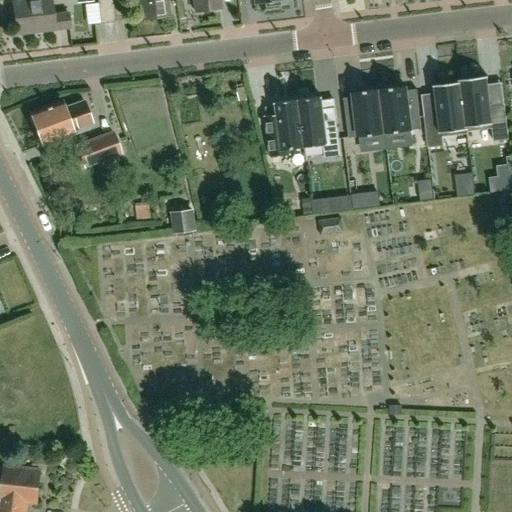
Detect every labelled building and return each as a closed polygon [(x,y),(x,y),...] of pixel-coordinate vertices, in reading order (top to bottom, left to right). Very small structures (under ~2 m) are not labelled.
[(16,34),(70,27),(68,14),(53,16),(51,0),(43,0),(12,4),(16,34)] [(97,0),(100,24),(108,23),(114,22),(111,0),(97,0)] [(139,0),(141,18),(167,15),(164,0),(139,0)] [(193,0),(194,11),(218,9),(217,0),(187,0),(187,1),(193,0)] [(460,82),(461,82),(467,127),(468,127),(491,124),(492,129),(494,141),(509,140),(505,104),(498,105),(491,106),(488,85),(487,77),(460,80),(460,82)] [(468,127),(467,127),(461,82),(460,82),(435,86),(436,94),(438,115),(431,116),(424,116),(428,148),(444,146),(443,137),(442,133),(468,130),(468,127)] [(412,90),(406,91),(406,87),(380,90),(385,134),(411,130),(422,129),(417,89),(412,90)] [(349,98),(344,98),(349,138),(360,137),(385,134),(380,90),(354,93),(354,97),(349,98)] [(323,109),(322,101),(322,97),(299,100),(305,148),(323,145),(325,159),(341,157),(335,107),(329,108),(323,109)] [(299,100),(276,103),(276,107),(277,115),(271,115),(265,116),(271,158),(285,156),(284,150),(305,148),(299,100)] [(30,113),(31,116),(30,119),(33,127),(36,128),(43,147),(73,136),(71,131),(92,124),(83,101),(63,108),(61,101),(30,113)] [(107,136),(77,146),(85,167),(120,154),(113,133),(107,136)] [(191,211),(173,214),(176,233),(194,231),(191,211)] [(321,236),(342,233),(340,220),(319,222),(321,236)] [(0,511),(26,511),(28,502),(37,503),(41,471),(5,467),(1,499),(0,499),(0,511)]
